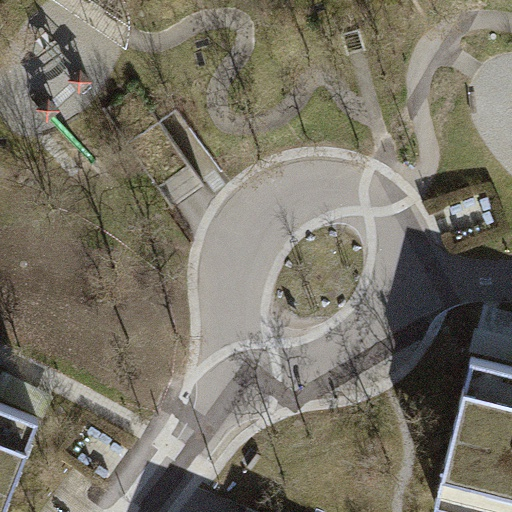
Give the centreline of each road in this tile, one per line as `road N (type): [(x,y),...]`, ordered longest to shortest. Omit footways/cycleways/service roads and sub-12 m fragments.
road 1 (residential): [(404,279),(388,232),(347,201),(320,195),(267,211),(234,254),(230,282),(246,334),(265,353)]
road 2 (residential): [(147,511),(265,353)]
road 3 (residential): [(265,353),(296,367),(330,369),(362,357),(400,310),(404,279)]
